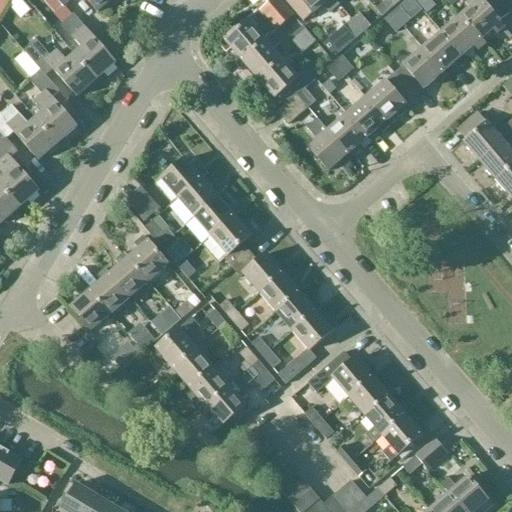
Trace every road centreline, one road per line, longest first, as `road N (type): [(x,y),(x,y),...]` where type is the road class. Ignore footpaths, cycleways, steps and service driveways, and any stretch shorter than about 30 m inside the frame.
road 1 (residential): [(0,329),(164,60)]
road 2 (residential): [(511,463),(326,234)]
road 3 (residential): [(326,234),(164,60)]
road 4 (residential): [(429,147),(326,234)]
road 5 (residential): [(511,248),(429,147)]
